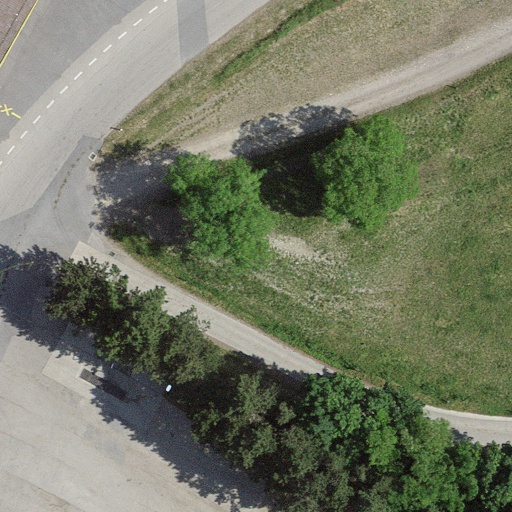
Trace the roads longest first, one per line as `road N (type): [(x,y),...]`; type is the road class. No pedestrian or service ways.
road 1 (unclassified): [(511,444),(494,447),(337,398),(6,218)]
road 2 (track): [(6,218),(269,142),(511,38)]
road 3 (unclassified): [(218,0),(80,123),(6,218)]
